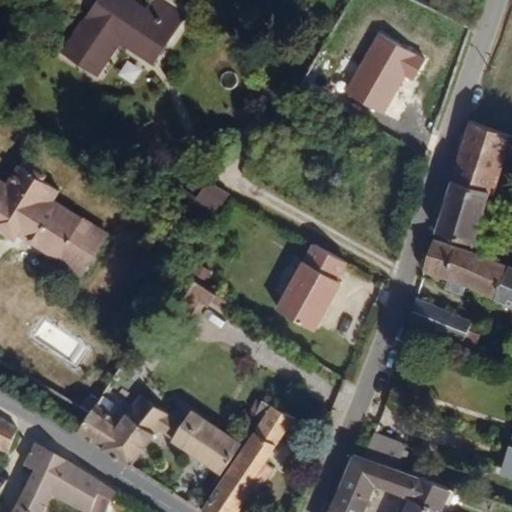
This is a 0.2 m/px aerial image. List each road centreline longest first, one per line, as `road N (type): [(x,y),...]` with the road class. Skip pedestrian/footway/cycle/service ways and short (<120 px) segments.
road 1 (residential): [(314,511),(390,332),(496,0)]
road 2 (tertiary): [(0,404),(181,511)]
